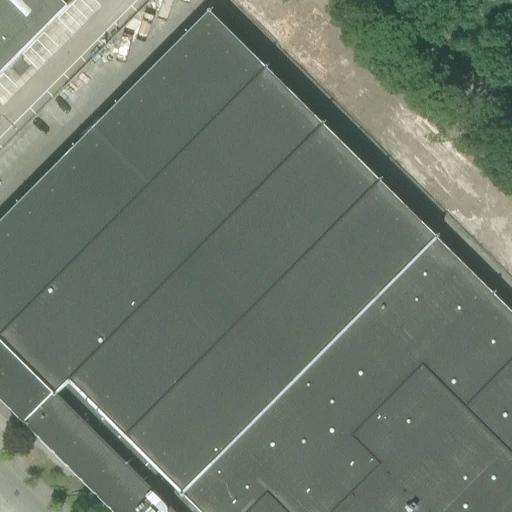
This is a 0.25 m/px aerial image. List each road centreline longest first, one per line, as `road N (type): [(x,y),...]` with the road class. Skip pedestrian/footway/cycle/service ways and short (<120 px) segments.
road 1 (unclassified): [(511,138),(375,0)]
road 2 (unknown): [(0,135),(109,21),(115,0)]
